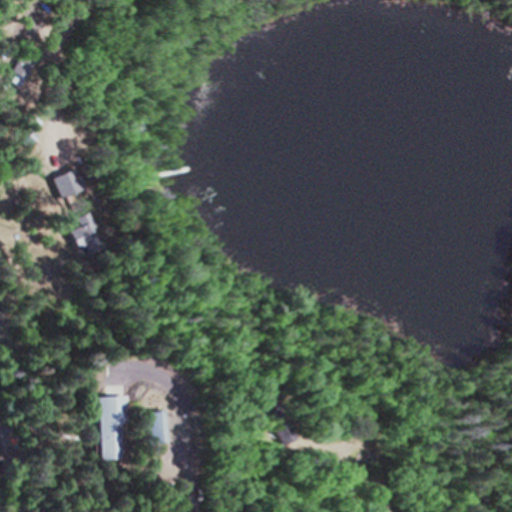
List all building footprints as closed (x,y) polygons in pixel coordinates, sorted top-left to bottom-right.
[(2,71),(11,55),(11,56),(16,47),(29,54),(16,78),(15,78),(2,71)] [(32,134),(23,149),(13,142),(19,132),(23,135),(26,130),(32,134)] [(74,166),(81,163),(91,187),(84,189),(74,166)] [(69,167),(79,188),(55,199),(46,178),(69,167)] [(82,212),(99,246),(84,253),(79,244),(72,248),(64,230),(74,226),(70,218),(71,217),(81,212),(82,212)] [(274,442),(258,412),(254,414),(251,407),(255,405),(248,392),(260,386),(273,411),(281,427),(286,436),(274,442)] [(85,455),(85,452),(84,421),(83,391),(115,391),(115,418),(110,418),(110,455),(85,455)] [(133,410),(155,406),(160,438),(139,441),(133,410)]
